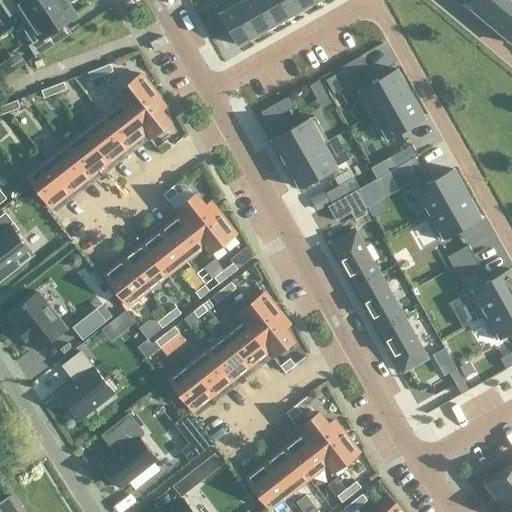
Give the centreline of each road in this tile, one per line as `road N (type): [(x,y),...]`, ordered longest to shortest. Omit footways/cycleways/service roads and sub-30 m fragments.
road 1 (residential): [(511,246),(372,1),(208,91)]
road 2 (residential): [(350,344),(229,126)]
road 3 (residential): [(72,236),(229,126)]
road 4 (residential): [(94,511),(0,367)]
road 5 (residential): [(218,437),(350,344)]
road 6 (residential): [(417,462),(350,344)]
